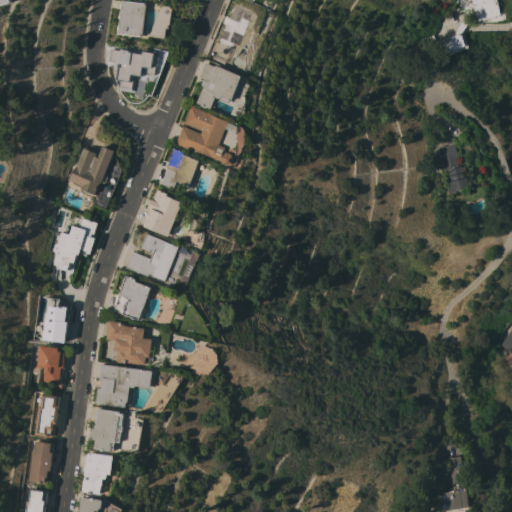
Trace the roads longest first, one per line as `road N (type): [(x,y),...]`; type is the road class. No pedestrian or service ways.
road 1 (residential): [(61,511),(89,317),(213,0)]
road 2 (residential): [(501,511),(442,335),(442,311),(494,267),(511,238),(511,182),(477,121),(433,92)]
road 3 (residential): [(160,133),(116,109),(96,74),(102,0)]
